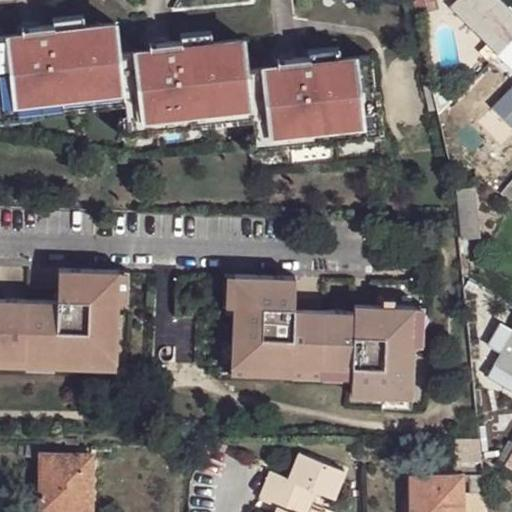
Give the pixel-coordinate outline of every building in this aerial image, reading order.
[(433,0),(412,0),(420,11),(436,3),(433,0)] [(486,44),(499,56),(511,42),(511,12),(506,8),(498,0),(463,0),(453,12),(486,44)] [(252,2),(177,8),(180,14),(185,18),(189,22),(194,25),(200,27),(205,29),(211,29),(217,29),(222,28),(228,26),(234,24),(238,20),(243,16),(247,12),(249,7),(252,2)] [(148,19),(117,23),(120,52),(150,49),(150,44),(151,44),(148,19)] [(247,70),(243,40),(213,43),(212,41),(182,44),(182,41),(151,44),(150,44),(150,49),(120,52),(117,23),(85,26),(85,23),(55,26),(55,23),(22,27),(23,32),(0,34),(0,101),(123,88),(125,105),(126,117),(126,118),(251,106),(254,136),(378,123),(371,57),(340,61),(339,58),(309,61),(309,58),(278,61),(277,61),(278,67),(247,70)] [(275,37),(243,40),(247,70),(278,67),(277,61),(278,61),(275,37)] [(511,42),(499,56),(511,70),(511,42)] [(478,52),(490,64),(499,56),(486,44),(478,52)] [(439,117),(423,52),(371,57),(378,123),(382,160),(446,154),(439,117)] [(0,113),(0,117),(125,105),(123,88),(0,101),(0,113)] [(254,136),(251,106),(126,118),(128,136),(130,155),(247,143),(254,142),(254,136)] [(126,118),(126,117),(119,118),(121,136),(128,136),(126,118)] [(257,172),(382,160),(378,123),(254,136),(254,142),(255,153),(257,172)] [(255,153),(254,142),(247,143),(249,154),(255,153)] [(460,241),(477,240),(471,189),(454,192),(460,241)] [(51,304),(22,303),(21,360),(110,362),(113,302),(114,274),(53,272),(51,304)] [(124,274),(114,274),(113,302),(123,303),(124,274)] [(219,306),(228,306),(229,275),(219,276),(219,306)] [(228,306),(227,367),(318,369),(318,311),(290,310),(290,299),(283,299),(282,292),(289,291),(289,279),(229,275),(228,306)] [(22,303),(0,302),(0,359),(21,360),(22,303)] [(318,311),(318,369),(345,369),(346,379),(346,395),(379,396),(410,397),(411,335),(411,306),(362,305),(361,320),(353,319),(353,313),(346,312),(318,311)] [(347,305),(346,312),(353,313),(353,319),(361,320),(362,305),(347,305)] [(421,306),(411,306),(411,335),(420,335),(421,306)] [(511,328),(494,360),(504,366),(511,370),(511,328)] [(0,370),(110,373),(110,362),(21,360),(0,359),(0,370)] [(511,387),(511,370),(504,366),(496,378),(511,387)] [(318,369),(227,367),(227,377),(346,379),(345,369),(318,369)] [(409,406),(410,397),(379,396),(378,405),(409,406)] [(461,461),(479,461),(477,438),(460,438),(461,461)] [(269,473),(264,485),(309,503),(315,489),(331,495),(341,469),(298,453),(287,480),(269,473)] [(91,456),(79,457),(41,456),(41,511),(50,511),(58,511),(91,511),(91,456)] [(425,476),(445,476),(444,463),(425,463),(425,476)] [(461,511),(484,511),(481,476),(468,475),(468,495),(461,495),(461,511)] [(411,511),(461,511),(461,495),(461,476),(445,476),(425,476),(411,477),(411,511)] [(258,500),(263,502),(277,507),(274,511),(305,511),(309,503),(264,485),(258,500)]
